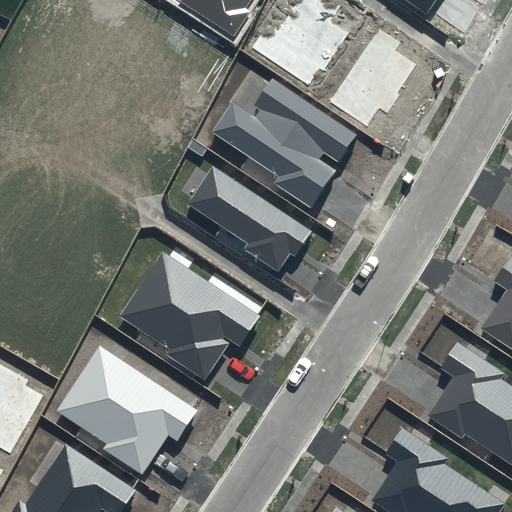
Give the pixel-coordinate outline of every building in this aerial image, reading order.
[(178,0),(234,36),(251,11),(245,7),(250,0),(178,0)] [(323,70),(348,33),(332,21),(345,0),(285,0),(285,1),(282,0),(275,0),(256,29),(262,33),(251,48),(307,85),(319,68),(323,70)] [(406,0),(426,14),(435,0),(406,0)] [(401,42),(379,28),(329,102),(367,127),(379,109),(387,114),(400,94),(397,93),(416,65),(395,51),(401,42)] [(358,134),(273,78),(254,106),(260,110),(256,117),(232,101),(211,132),(278,176),(273,184),(311,209),(336,171),(318,159),(324,152),(339,162),(358,134)] [(313,231),(213,165),(187,204),(248,244),(244,249),(278,271),(289,254),(295,258),(313,231)] [(259,316),(163,252),(120,316),(170,349),(166,355),(204,381),(231,341),(239,346),(259,316)] [(511,256),(510,255),(493,281),(507,290),(480,329),(511,350),(511,256)] [(504,374),(456,342),(439,367),(453,376),(426,416),(461,439),(466,432),(511,463),(511,385),(501,379),(504,374)] [(198,410),(99,345),(56,410),(106,444),(103,449),(142,475),(168,436),(177,442),(198,410)] [(29,380),(0,363),(0,448),(9,453),(43,395),(26,385),(29,380)] [(448,459),(400,427),(383,453),(397,462),(370,501),(386,511),(499,511),(505,504),(445,464),(448,459)] [(119,511),(135,489),(66,444),(26,505),(19,500),(11,511),(101,511),(103,509),(106,511),(119,511)]
